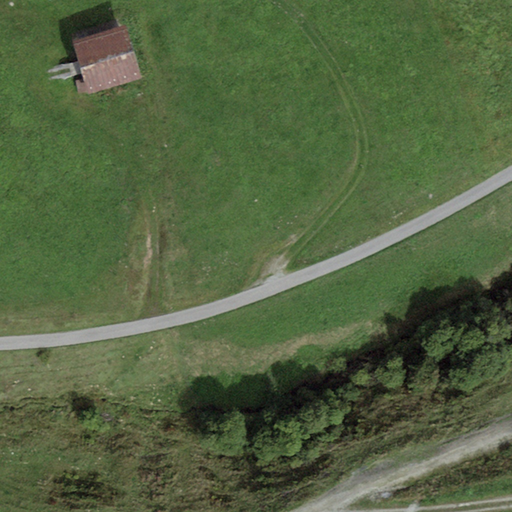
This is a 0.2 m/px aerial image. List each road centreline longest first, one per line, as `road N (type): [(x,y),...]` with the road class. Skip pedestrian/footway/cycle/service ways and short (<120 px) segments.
road 1 (unclassified): [(511,179),(394,247),(253,305),(132,332),(0,347)]
road 2 (track): [(322,511),(511,437)]
